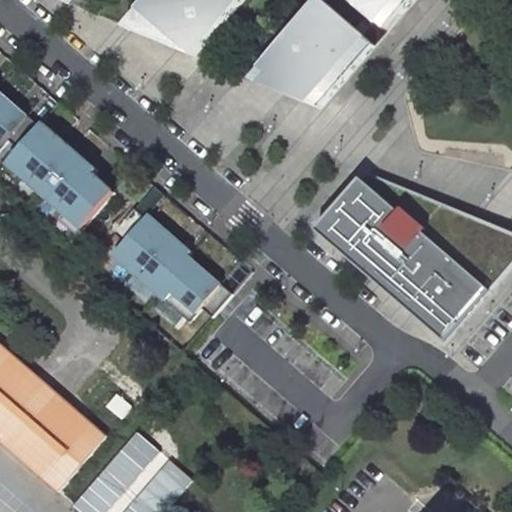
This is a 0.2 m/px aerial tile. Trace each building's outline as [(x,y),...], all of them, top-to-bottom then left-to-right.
[(151,0),(127,27),(175,48),(180,36),(206,46),(219,30),(245,0),(151,0)] [(419,0),(353,0),(382,24),(391,32),(419,0)] [(368,41),(322,1),(257,75),(252,80),(316,106),(325,95),(332,100),(377,48),(368,41)] [(391,32),(382,24),(368,41),(377,48),(391,32)] [(180,36),(175,48),(196,56),(206,46),(180,36)] [(0,150),(9,140),(21,150),(9,164),(84,230),(116,192),(105,182),(95,174),(99,170),(45,124),(42,127),(30,117),(0,90),(0,150)] [(45,124),(62,104),(50,94),(30,117),(42,127),(45,124)] [(325,95),(316,106),(324,109),(332,100),(325,95)] [(137,169),(125,159),(105,182),(116,192),(137,169)] [(409,189),(369,172),(319,230),(448,342),(511,268),(511,231),(448,205),(439,214),(425,208),(408,191),(409,189)] [(439,214),(448,205),(409,189),(408,191),(425,208),(439,214)] [(193,252),(150,215),(146,219),(135,209),(115,232),(126,242),(114,256),(191,323),(202,309),(214,319),(220,312),(234,295),(223,285),(189,257),(193,252)] [(255,272),(243,262),(223,285),(234,295),(255,272)] [(0,343),(0,440),(60,492),(108,437),(69,403),(33,372),(0,343)] [(123,419),(133,407),(117,395),(107,406),(123,419)] [(143,431),(78,502),(88,511),(171,511),(200,480),(178,461),(143,431)]
